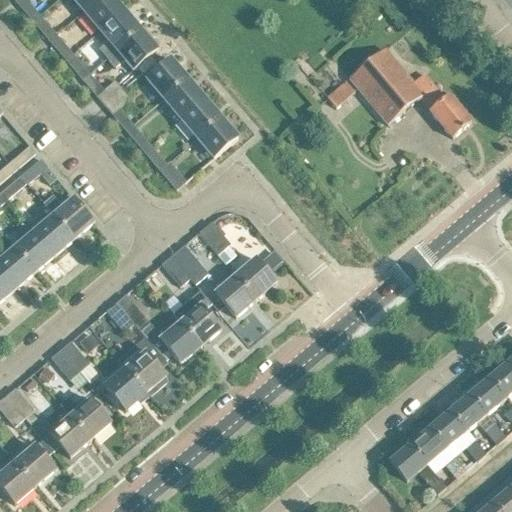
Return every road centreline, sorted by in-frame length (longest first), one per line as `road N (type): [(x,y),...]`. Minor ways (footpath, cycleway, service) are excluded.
road 1 (unclassified): [(120,511),(350,317)]
road 2 (residential): [(350,317),(237,187),(219,192),(163,239)]
road 3 (residential): [(163,239),(0,43)]
road 4 (residential): [(340,461),(511,316)]
road 5 (residential): [(163,239),(0,376)]
road 6 (unclassified): [(350,317),(465,222)]
